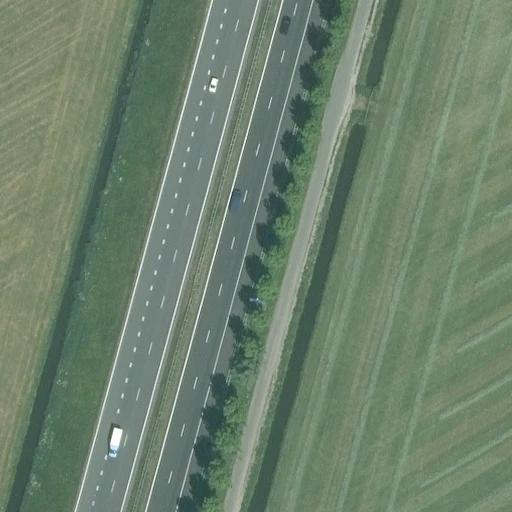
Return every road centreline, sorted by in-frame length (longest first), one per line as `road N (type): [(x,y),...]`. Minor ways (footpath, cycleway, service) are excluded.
road 1 (unclassified): [(228,511),(366,0)]
road 2 (motorway): [(242,0),(104,511)]
road 3 (motorway): [(163,511),(298,0)]
